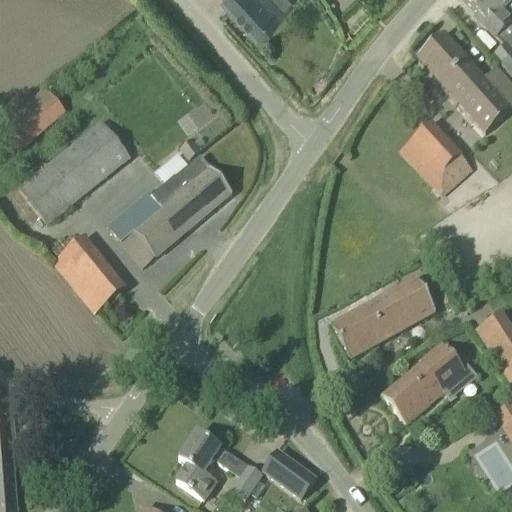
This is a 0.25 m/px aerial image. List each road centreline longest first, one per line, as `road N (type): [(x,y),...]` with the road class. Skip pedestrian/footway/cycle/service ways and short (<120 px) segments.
road 1 (unclassified): [(362,511),(313,448),(178,339)]
road 2 (unclassified): [(178,339),(310,145)]
road 3 (unclassified): [(310,145),(178,0)]
road 4 (residential): [(310,145),(422,0)]
road 5 (unclassified): [(125,413),(0,380)]
road 6 (unclassified): [(53,511),(125,413)]
